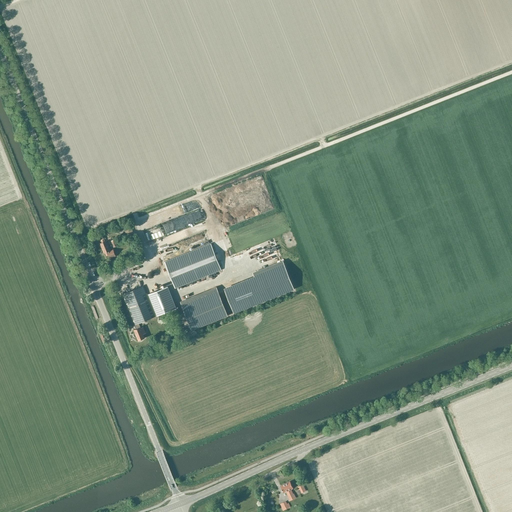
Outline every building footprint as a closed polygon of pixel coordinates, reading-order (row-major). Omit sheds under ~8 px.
[(169,211),(141,219),(143,227),(171,219),(169,211)] [(125,231),(127,238),(135,235),(132,229),(125,231)] [(100,243),(102,248),(109,246),(107,241),(106,241),(105,239),(100,241),(101,243),(100,243)] [(165,262),(175,288),(221,270),(211,244),(165,262)] [(109,246),(102,248),(104,253),(105,253),(107,256),(108,255),(109,258),(116,255),(113,249),(111,250),(109,246)] [(285,266),(224,290),(234,313),(294,289),(285,266)] [(139,323),(156,316),(144,285),(123,294),(135,325),(137,329),(134,330),(138,341),(145,338),(144,334),(145,334),(143,328),(141,328),(141,327),(140,327),(139,323)] [(175,309),(166,287),(149,294),(158,316),(175,309)] [(219,292),(182,306),(192,330),(228,315),(219,292)] [(285,483),(293,499),(296,498),(294,493),(293,493),(291,489),(294,488),(290,481),(285,483)] [(293,499),(285,483),(280,486),(284,493),(286,492),(288,496),(287,496),(289,501),(293,499)] [(280,504),(283,511),(290,507),(289,503),(287,504),(286,501),(280,504)]
